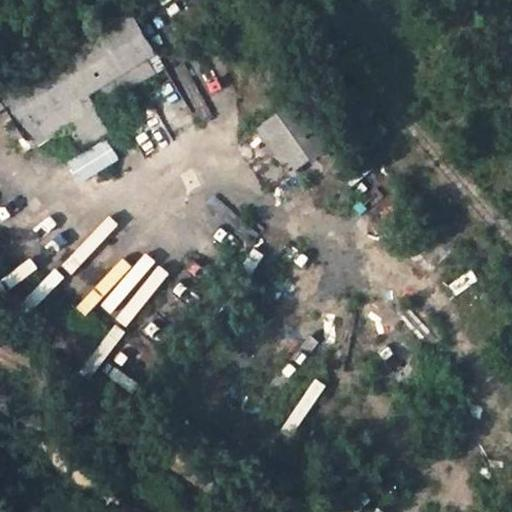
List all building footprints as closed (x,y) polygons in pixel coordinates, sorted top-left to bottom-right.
[(101,102),(167,70),(144,23),(9,87),(37,145),(74,127),(82,143),(114,128),(101,102)] [(301,99),(261,129),(295,175),(336,145),(301,99)] [(69,160),(79,183),(123,163),(112,141),(69,160)] [(184,241),(199,223),(179,206),(164,224),(184,241)] [(133,325),(172,271),(162,264),(123,318),(133,325)] [(314,374),(287,429),(301,436),(327,381),(314,374)]
